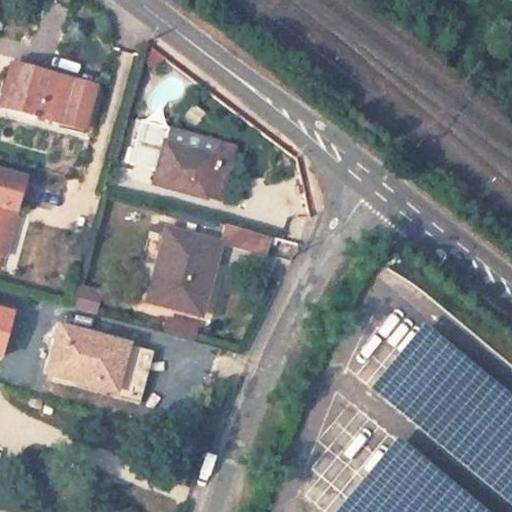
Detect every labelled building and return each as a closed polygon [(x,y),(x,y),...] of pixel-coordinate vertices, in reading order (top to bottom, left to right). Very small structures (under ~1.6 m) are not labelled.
[(93,89),(11,68),(0,106),(0,109),(64,127),(64,129),(82,134),(93,89)] [(233,147),(141,121),(129,164),(156,171),(153,185),(206,199),(207,197),(218,200),(233,147)] [(0,254),(3,256),(23,179),(0,173),(0,254)] [(200,316),(219,244),(166,231),(147,302),(200,316)] [(0,349),(9,314),(0,311),(0,349)] [(118,384),(128,346),(59,327),(46,374),(82,384),(84,374),(118,384)] [(359,393),(511,511),(511,407),(411,328),(359,393)] [(128,346),(118,384),(114,398),(138,404),(152,353),(128,346)] [(84,374),(82,384),(80,388),(114,398),(118,384),(84,374)]
